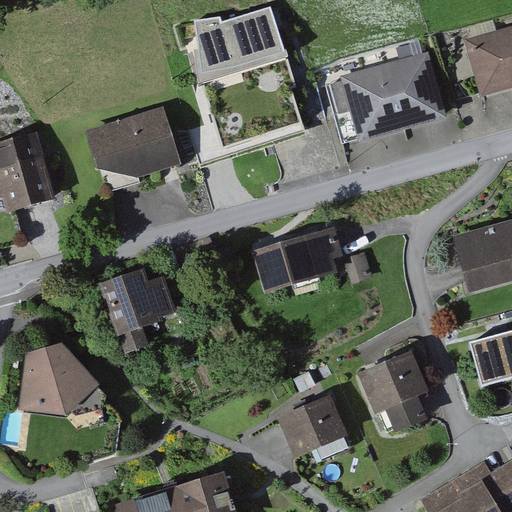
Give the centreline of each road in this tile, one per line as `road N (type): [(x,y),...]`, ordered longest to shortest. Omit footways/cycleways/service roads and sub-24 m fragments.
road 1 (tertiary): [(511,143),(0,285)]
road 2 (residential): [(396,511),(470,466),(473,439),(426,320),(422,254),(447,213),(511,149)]
road 3 (residential): [(326,511),(227,446),(176,430)]
